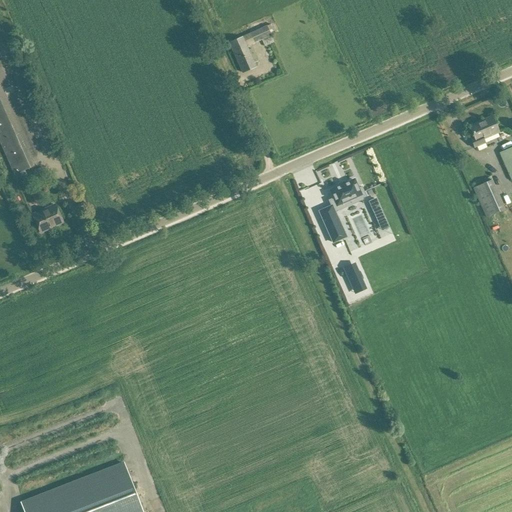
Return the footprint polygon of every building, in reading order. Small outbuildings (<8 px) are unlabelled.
[(248,50),(247,47),(262,40),(264,46),(273,42),(269,33),(274,31),(271,24),(242,37),(230,43),(243,72),(256,67),(254,63),(257,61),(252,48),(248,50)] [(0,141),(15,174),(45,161),(3,67),(0,60),(0,141)] [(498,132),(496,125),(492,116),(483,120),(484,122),(472,127),(471,125),(470,126),(474,137),(471,139),(474,148),(486,143),(484,139),(498,132)] [(511,147),(500,153),(511,180),(511,147)] [(335,164),(317,168),(319,180),(337,176),(335,164)] [(362,186),(358,188),(354,180),(331,190),(334,198),(329,200),(331,206),(334,212),(335,211),(363,199),(362,198),(366,196),(362,186)] [(505,209),(501,200),(492,180),(474,188),(487,217),(505,209)] [(373,210),(379,207),(376,199),(369,202),(373,210)] [(63,222),(59,213),(55,205),(33,215),(40,232),(51,228),(50,226),(62,221),(62,222),(63,222)] [(335,211),(334,212),(331,206),(319,211),(333,242),(343,238),(335,218),(337,217),(335,211)] [(354,290),(362,287),(353,267),(345,271),(354,290)] [(143,511),(124,463),(21,504),(24,511),(143,511)]
